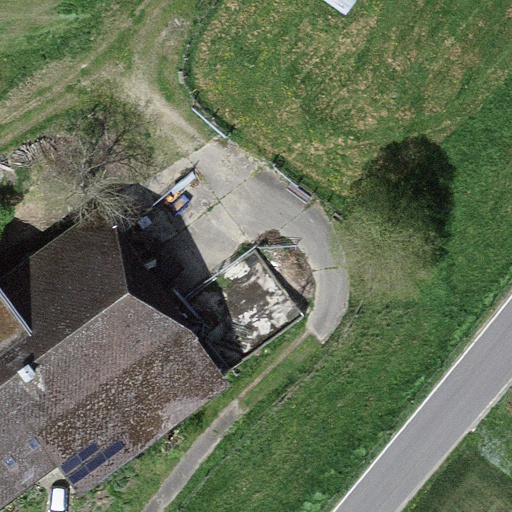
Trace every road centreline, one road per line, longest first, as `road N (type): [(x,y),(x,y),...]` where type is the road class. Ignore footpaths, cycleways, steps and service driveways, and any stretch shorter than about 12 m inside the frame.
road 1 (track): [(150,511),(221,424),(315,336),(331,308),(332,285),(301,219),(209,153),(118,62)]
road 2 (tertiary): [(511,312),(359,511)]
road 3 (track): [(167,0),(118,62),(0,134)]
